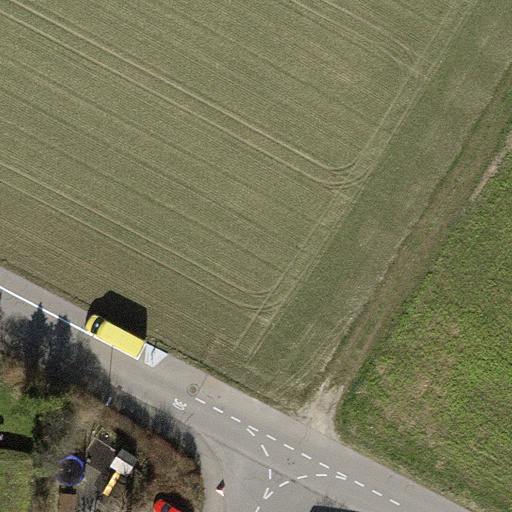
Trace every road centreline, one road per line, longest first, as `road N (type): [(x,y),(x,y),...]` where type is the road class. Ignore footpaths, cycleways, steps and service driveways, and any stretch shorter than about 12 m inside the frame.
road 1 (track): [(296,451),(511,90)]
road 2 (residential): [(296,451),(0,298)]
road 3 (residential): [(408,511),(296,451)]
